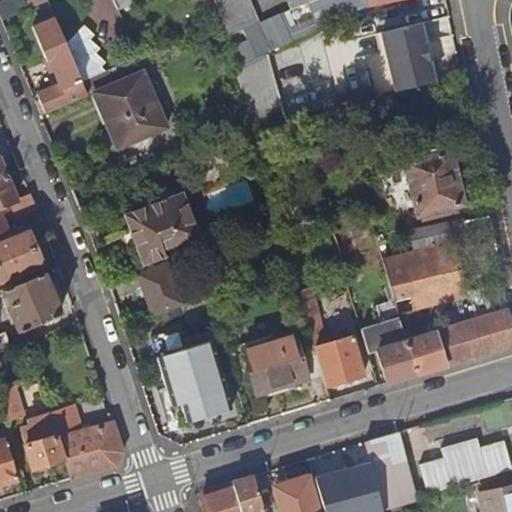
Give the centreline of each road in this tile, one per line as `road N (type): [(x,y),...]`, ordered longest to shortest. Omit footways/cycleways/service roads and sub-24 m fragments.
road 1 (residential): [(0,79),(154,484)]
road 2 (residential): [(154,484),(511,371)]
road 3 (residential): [(511,182),(478,0)]
